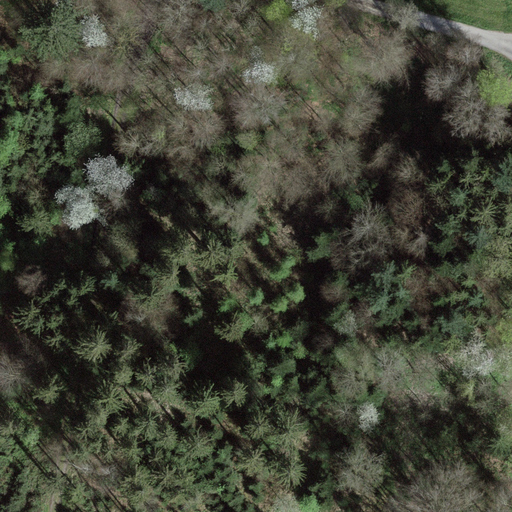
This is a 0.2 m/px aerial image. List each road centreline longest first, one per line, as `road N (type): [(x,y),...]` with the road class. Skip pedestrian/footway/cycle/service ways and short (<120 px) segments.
road 1 (track): [(57,511),(144,0)]
road 2 (track): [(316,0),(511,54)]
